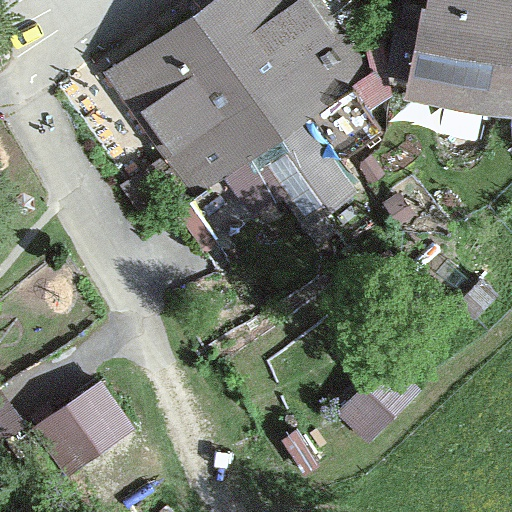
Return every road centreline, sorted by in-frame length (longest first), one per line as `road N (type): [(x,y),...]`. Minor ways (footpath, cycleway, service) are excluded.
road 1 (track): [(238,511),(30,99)]
road 2 (unclassified): [(148,0),(46,72),(30,99)]
